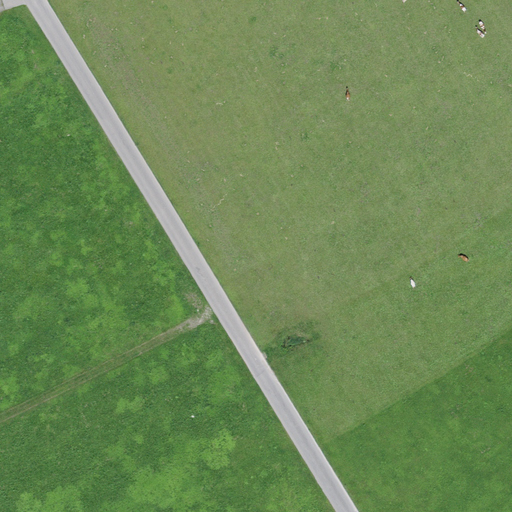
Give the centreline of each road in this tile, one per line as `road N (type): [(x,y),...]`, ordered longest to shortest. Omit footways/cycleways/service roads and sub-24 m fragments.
road 1 (unclassified): [(36,0),(350,511)]
road 2 (track): [(0,424),(226,308)]
